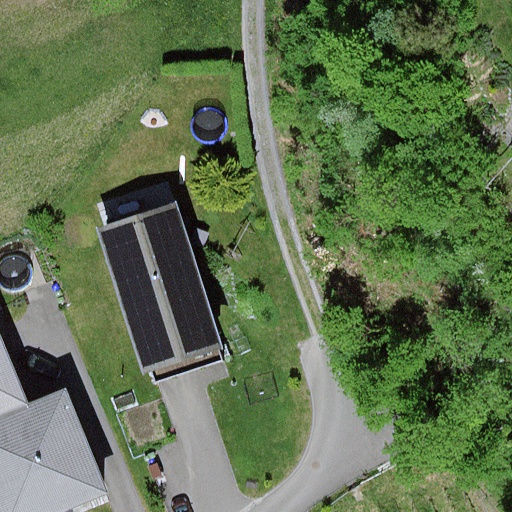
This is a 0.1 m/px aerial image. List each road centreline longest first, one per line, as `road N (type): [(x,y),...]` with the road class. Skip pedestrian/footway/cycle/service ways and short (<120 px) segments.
road 1 (track): [(336,383),(275,199),(253,32),(256,0)]
road 2 (residential): [(279,511),(317,485),(343,448),(336,383)]
